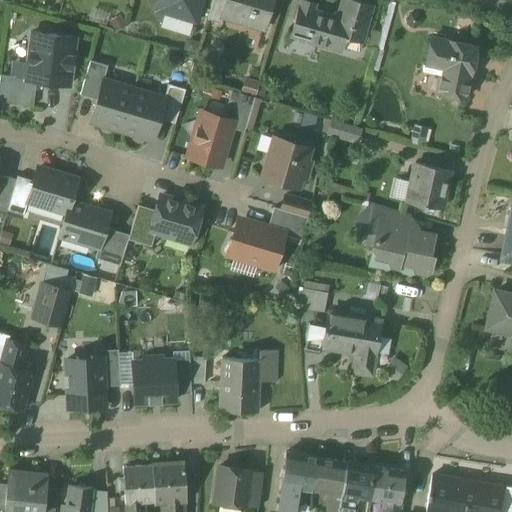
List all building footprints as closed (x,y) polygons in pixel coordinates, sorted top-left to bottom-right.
[(160,0),(158,9),(194,20),(200,0),(160,0)] [(226,0),(212,0),(207,18),(221,22),(223,16),(222,16),(226,0)] [(271,0),(226,0),(222,16),(223,16),(247,24),(250,14),(265,19),(262,28),(263,29),(271,0)] [(316,4),(301,0),(300,0),(290,38),(343,52),(347,38),(364,43),(374,6),(351,0),(342,0),(336,22),(326,20),(328,15),(314,11),(316,4)] [(75,38),(32,32),(26,78),(26,80),(36,81),(69,85),(75,38)] [(476,47),(432,38),(426,65),(424,65),(423,71),(441,75),(438,93),(465,99),(476,47)] [(108,66),(90,60),(80,95),(97,100),(103,80),(103,81),(108,66)] [(26,78),(0,75),(0,78),(0,102),(33,107),(36,81),(26,80),(26,78)] [(241,88),(255,92),(258,80),(244,76),(241,88)] [(103,81),(103,80),(97,100),(91,121),(121,130),(133,90),(103,81)] [(185,89),(168,84),(164,99),(158,119),(175,124),(185,89)] [(164,99),(133,90),(121,130),(152,139),(158,119),(164,99)] [(254,98),(231,90),(223,117),(233,120),(231,128),(244,132),(254,98)] [(208,113),(204,126),(197,130),(189,157),(219,166),(231,128),(233,120),(223,117),(208,113)] [(362,129),(330,120),(326,136),(357,145),(362,129)] [(309,148),(279,139),(275,151),(271,150),(263,176),(298,187),(309,148)] [(450,171),(415,163),(411,183),(412,184),(407,203),(406,202),(406,204),(425,208),(425,207),(441,210),(446,190),(445,189),(449,172),(450,172),(450,171)] [(76,181),(38,169),(34,181),(28,200),(28,201),(67,212),(70,203),(76,181)] [(16,179),(0,176),(0,212),(6,213),(7,210),(16,179)] [(34,181),(17,176),(16,179),(7,210),(24,216),(28,201),(28,200),(34,181)] [(311,203),(285,196),(281,209),(307,217),(311,203)] [(201,209),(160,197),(156,211),(150,229),(156,231),(180,238),(181,233),(193,236),(201,209)] [(109,215),(70,203),(67,212),(60,235),(62,235),(62,237),(64,237),(64,236),(99,247),(105,228),(109,215)] [(403,213),(374,204),(372,216),(379,218),(377,224),(379,225),(380,223),(400,228),(403,213)] [(156,211),(138,205),(129,235),(128,240),(151,247),(156,231),(150,229),(156,211)] [(281,209),(274,207),(267,228),(284,233),(284,235),(301,240),(308,218),(307,217),(281,209)] [(267,228),(245,221),(244,225),(239,227),(236,226),(227,254),(258,263),(264,259),(275,263),(284,235),(284,233),(267,228)] [(400,228),(380,223),(379,225),(376,237),(373,240),(374,242),(372,255),(375,259),(374,263),(376,264),(379,268),(385,270),(390,267),(400,269),(402,274),(409,276),(414,273),(424,275),(429,272),(431,260),(429,256),(433,236),(418,232),(416,237),(405,235),(406,229),(400,228)] [(129,235),(105,228),(99,247),(95,258),(120,266),(128,240),(129,235)] [(72,291),(42,283),(32,318),(62,326),(72,291)] [(327,293),(304,289),(300,308),(324,312),(327,293)] [(511,294),(496,291),(488,328),(511,334),(511,348),(511,349),(511,348),(511,294)] [(380,322),(328,312),(325,326),(322,346),(322,347),(356,353),(353,371),(371,374),(380,322)] [(325,326),(309,324),(305,350),(321,353),(322,347),(322,346),(325,326)] [(28,345),(7,339),(0,363),(0,403),(22,410),(33,372),(21,369),(28,345)] [(276,351),(259,350),(259,359),(260,360),(259,381),(275,381),(276,351)] [(103,358),(92,358),(92,356),(76,357),(76,359),(66,360),(68,408),(105,406),(103,358)] [(143,361),(133,361),(133,366),(133,373),(135,402),(149,402),(149,404),(161,403),(161,401),(175,400),(173,359),(163,360),(163,356),(143,357),(143,361)] [(206,357),(190,357),(191,381),(204,382),(206,357)] [(259,359),(222,358),(219,410),(258,411),(259,381),(260,360),(259,359)] [(318,457),(287,453),(279,505),(295,507),(298,487),(313,490),(318,457)] [(338,511),(346,462),(318,457),(313,490),(329,492),(325,511),(338,511)] [(374,466),(346,462),(338,511),(351,511),(354,496),(369,499),(374,466)] [(183,511),(180,463),(152,465),(155,500),(164,499),(165,511),(183,511)] [(152,465),(123,467),(126,511),(145,511),(145,501),(155,500),(152,465)] [(251,470),(220,466),(215,501),(246,506),(251,470)] [(398,511),(404,470),(374,466),(369,499),(384,501),(382,511),(398,511)] [(47,472),(9,468),(8,484),(5,509),(31,511),(42,511),(45,487),(47,472)] [(264,472),(251,470),(246,506),(259,507),(264,472)] [(502,511),(506,487),(433,475),(430,494),(429,494),(428,500),(429,500),(427,511),(502,511)] [(89,511),(93,488),(69,485),(66,511),(89,511)] [(54,511),(57,488),(45,487),(42,511),(54,511)]
